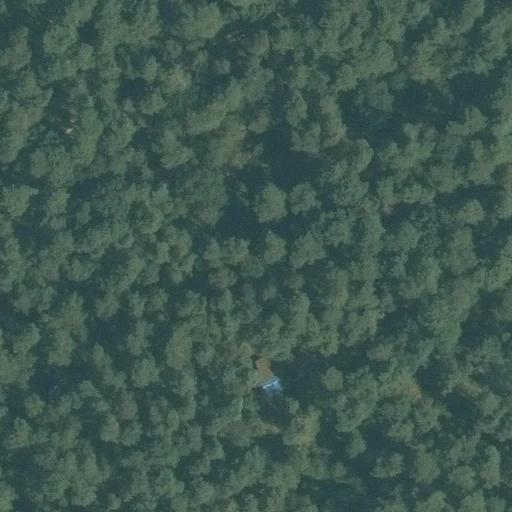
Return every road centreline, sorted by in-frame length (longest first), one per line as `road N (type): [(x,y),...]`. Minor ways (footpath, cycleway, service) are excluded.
road 1 (track): [(246,511),(511,361)]
road 2 (track): [(0,142),(261,0)]
